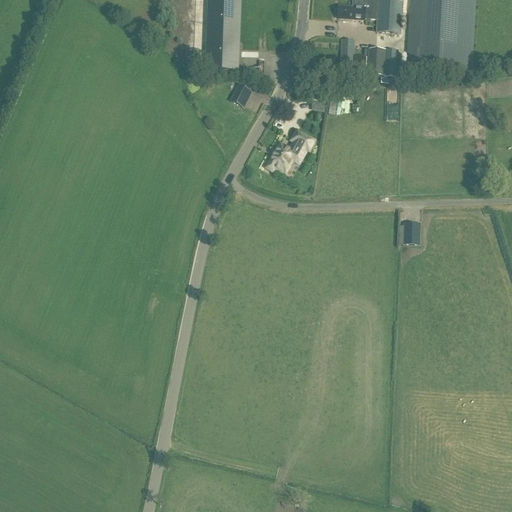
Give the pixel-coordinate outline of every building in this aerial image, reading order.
[(208,0),(206,71),(238,72),(240,0),(208,0)] [(356,22),(377,23),(378,3),(373,3),(373,2),(353,0),(353,9),(339,8),(339,10),(337,10),(336,11),(336,18),(337,19),(338,19),(338,21),(352,22),(352,24),(356,24),(356,22)] [(411,0),(407,68),(471,72),(475,0),(411,0)] [(379,2),(377,34),(401,36),(403,4),(379,2)] [(354,71),(355,42),(342,42),(341,71),(354,71)] [(397,79),(398,52),(369,51),(368,78),(397,79)] [(241,110),(248,94),(239,90),(232,106),(241,110)] [(277,145),(262,172),(272,178),(274,174),(284,180),(292,167),(298,170),(306,156),(308,157),(315,144),(294,132),(287,145),(290,146),(288,151),(277,145)] [(401,230),(400,254),(408,255),(409,230),(401,230)]
